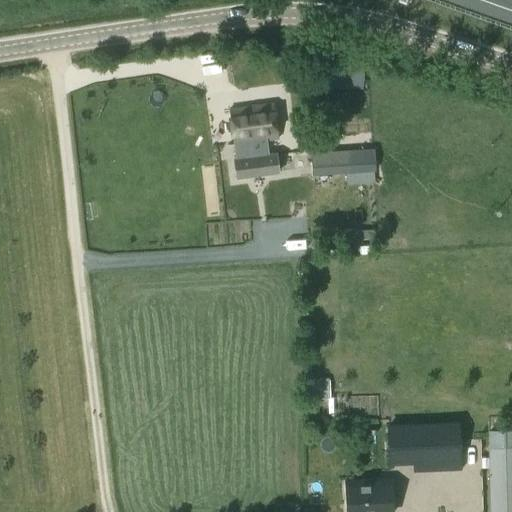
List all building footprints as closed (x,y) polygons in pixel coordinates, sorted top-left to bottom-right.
[(363,72),(316,67),(315,77),(318,77),(322,77),(362,82),(363,72)] [(273,103),(229,108),(238,175),(269,171),(265,140),(277,138),(273,103)] [(352,171),(351,155),(309,158),(310,174),(352,171)] [(379,214),(335,216),(336,234),(380,232),(379,214)] [(310,396),(331,397),(331,377),(310,377),(310,396)] [(458,423),(388,426),(389,462),(442,460),(442,449),(459,448),(458,423)] [(487,450),(488,511),(511,511),(511,447),(487,448),(487,450)] [(392,511),(391,482),(345,484),(345,511),(392,511)]
